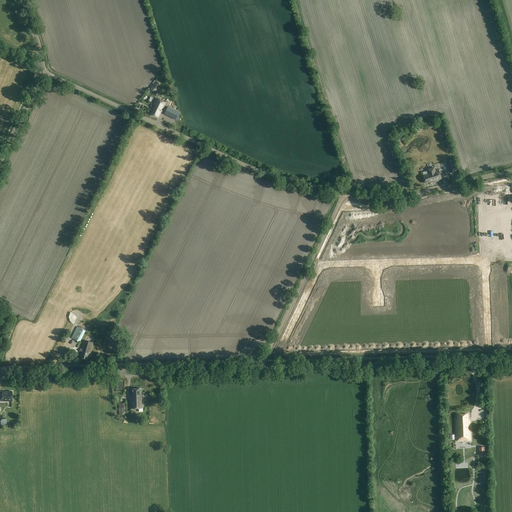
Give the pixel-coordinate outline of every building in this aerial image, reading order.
[(155,105),(154,108),(151,107),(150,109),(153,110),(151,114),(158,117),(161,112),(165,103),(157,99),(154,105),(155,105)] [(175,119),(179,112),(168,107),(165,113),(164,114),(172,118),(175,119)] [(453,159),(447,161),(450,173),(456,171),(456,170),(458,169),(455,159),(453,159)] [(429,174),(423,176),(425,183),(434,181),(434,182),(442,180),(439,170),(435,171),(434,168),(427,170),(429,174)] [(68,317),(74,322),(79,316),(72,311),(68,317)] [(75,338),(81,341),(86,330),(80,327),(75,338)] [(85,340),(82,349),(80,349),(80,350),(82,351),(80,357),(87,360),(89,353),(90,353),(93,342),(85,340)] [(143,397),(148,397),(147,394),(142,395),(141,389),(132,389),(132,404),(130,404),(131,408),(144,408),(143,397)] [(0,401),(12,401),(12,392),(0,391),(0,401)] [(457,441),(470,440),(470,430),(468,430),(468,427),(470,427),(469,420),(468,420),(468,414),(457,414),(457,420),(456,420),(457,434),(457,441)]
